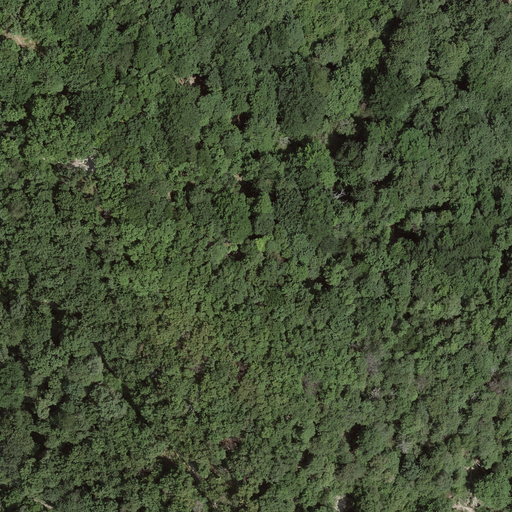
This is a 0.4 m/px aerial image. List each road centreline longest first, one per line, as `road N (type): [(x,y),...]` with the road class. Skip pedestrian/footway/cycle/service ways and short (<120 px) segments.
road 1 (track): [(0,264),(101,350),(218,511)]
road 2 (track): [(24,0),(56,44),(86,145),(80,166)]
